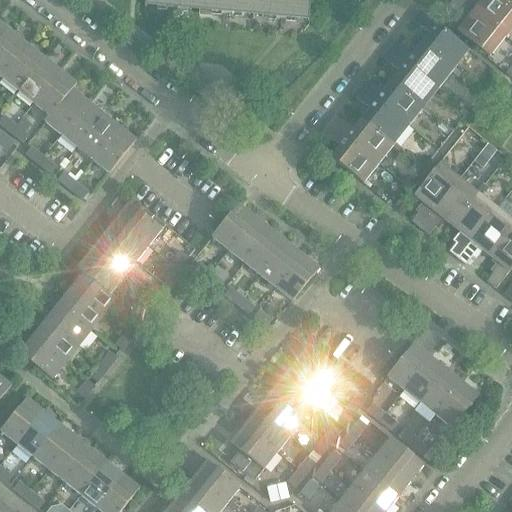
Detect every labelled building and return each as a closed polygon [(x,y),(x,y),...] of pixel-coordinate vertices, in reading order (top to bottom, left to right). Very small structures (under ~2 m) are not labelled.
[(307,22),(308,0),(144,0),(144,8),(307,22)] [(490,58),(505,38),(457,0),(454,0),(449,7),(466,21),(457,32),(490,58)] [(511,29),(511,13),(495,0),(482,0),(480,4),(474,0),(457,0),(505,38),(511,29)] [(511,0),(495,0),(511,13),(511,0)] [(429,35),(421,45),(453,71),(455,69),(468,51),(419,12),(412,21),(429,35)] [(0,49),(12,34),(0,23),(0,49)] [(28,47),(12,34),(0,49),(0,78),(2,80),(28,47)] [(451,73),(453,71),(421,45),(413,56),(395,42),(389,51),(438,90),(451,73)] [(44,59),(28,47),(2,80),(18,93),(44,59)] [(423,109),(438,90),(389,51),(382,59),(399,73),(391,83),(423,109)] [(60,72),(44,59),(18,93),(34,105),(60,72)] [(455,69),(453,71),(460,77),(462,74),(455,69)] [(77,85),(60,72),(34,105),(49,118),(50,118),(72,91),(77,85)] [(421,111),(423,109),(391,83),(383,93),(366,80),(359,88),(408,127),(421,111)] [(393,146),(408,127),(359,88),(352,96),(369,110),(361,121),(393,146)] [(88,103),(72,91),(50,118),(49,118),(45,124),(61,137),(88,103)] [(104,116),(88,103),(61,137),(77,149),(104,116)] [(423,109),(430,114),(432,112),(425,106),(423,109)] [(0,118),(0,126),(10,134),(17,126),(3,115),(0,118)] [(120,129),(104,116),(77,149),(93,162),(120,129)] [(392,148),(393,146),(361,121),(353,131),(336,117),(329,126),(379,165),(392,148)] [(23,119),(17,126),(26,133),(32,126),(23,119)] [(26,133),(17,126),(10,134),(22,144),(29,135),(26,133)] [(363,185),(379,165),(329,126),(322,134),(340,148),(330,159),(363,185)] [(136,142),(120,129),(93,162),(109,175),(136,142)] [(13,144),(2,134),(0,136),(0,147),(6,152),(13,144)] [(393,146),(401,152),(403,150),(395,144),(393,146)] [(497,152),(488,145),(482,152),(491,159),(497,152)] [(24,156),(37,166),(45,157),(31,146),(24,156)] [(56,166),(45,157),(37,166),(49,175),(56,166)] [(411,223),(420,230),(459,180),(440,165),(414,197),(425,206),(411,223)] [(56,181),(69,191),(76,183),(63,172),(56,181)] [(475,193),(459,180),(420,230),(428,237),(442,219),(452,228),(478,195),(475,193)] [(88,192),(76,183),(69,191),(81,201),(88,192)] [(482,184),(475,193),(478,195),(485,187),(482,184)] [(377,187),(373,192),(380,198),(384,193),(377,187)] [(485,187),(478,195),(481,198),(488,189),(485,187)] [(481,198),(478,195),(452,228),(463,236),(449,253),(457,260),(497,210),(481,198)] [(129,205),(116,221),(149,248),(162,231),(129,205)] [(212,239),(228,252),(255,219),(238,206),(212,239)] [(511,229),(511,222),(497,210),(457,260),(466,267),(480,249),(490,258),(511,229)] [(228,252),(244,265),(271,231),(255,219),(228,252)] [(116,221),(103,237),(136,264),(149,248),(116,221)] [(511,269),(511,229),(490,258),(500,266),(487,283),(496,290),(511,269)] [(244,265),(260,278),(287,244),(271,231),(244,265)] [(103,237),(90,253),(124,280),(136,264),(103,237)] [(260,278),(276,290),(303,257),(287,244),(260,278)] [(179,251),(169,264),(178,271),(188,259),(179,251)] [(77,270),(83,274),(111,296),(124,280),(90,253),(77,270)] [(319,270),(303,257),(276,290),(293,303),(319,270)] [(191,270),(205,281),(211,273),(198,262),(191,270)] [(168,283),(178,271),(169,264),(159,276),(168,283)] [(223,282),(211,273),(205,281),(216,291),(223,282)] [(83,274),(70,290),(104,317),(117,300),(111,296),(83,274)] [(154,283),(144,296),(153,303),(163,290),(154,283)] [(223,296),(236,307),(244,298),(230,287),(223,296)] [(511,289),(510,288),(503,297),(511,303),(511,289)] [(91,332),(104,317),(70,290),(58,306),(91,332)] [(143,315),(153,303),(144,296),(134,308),(143,315)] [(255,307),(244,298),(236,307),(248,316),(255,307)] [(78,348),(91,332),(58,306),(45,322),(78,348)] [(260,311),(253,320),(264,329),(271,320),(260,311)] [(134,319),(124,332),(133,340),(143,326),(134,319)] [(66,364),(78,348),(45,322),(32,338),(66,364)] [(123,351),(133,340),(124,332),(114,344),(123,351)] [(53,381),(66,364),(32,338),(19,354),(53,381)] [(387,379),(404,392),(430,358),(414,345),(387,379)] [(308,348),(295,364),(328,391),(341,374),(308,348)] [(109,351),(99,365),(107,372),(118,358),(109,351)] [(446,371),(430,358),(404,392),(419,404),(446,371)] [(315,407),(328,391),(295,364),(282,380),(315,407)] [(99,365),(86,380),(94,387),(107,372),(99,365)] [(462,384),(446,371),(419,404),(435,417),(462,384)] [(0,401),(11,387),(0,378),(0,401)] [(84,400),(94,387),(86,380),(75,394),(84,400)] [(303,423),(315,407),(282,380),(269,396),(303,423)] [(479,397),(462,384),(435,417),(452,430),(479,397)] [(357,395),(348,407),(356,413),(365,401),(357,395)] [(290,439),(303,423),(269,396),(257,412),(290,439)] [(0,433),(17,446),(43,413),(27,400),(0,433)] [(365,413),(378,424),(385,415),(372,405),(365,413)] [(345,426),(356,413),(348,407),(338,420),(345,426)] [(277,455),(290,439),(257,412),(244,428),(277,455)] [(59,426),(43,413),(17,446),(33,459),(59,426)] [(398,426),(385,415),(378,424),(391,434),(398,426)] [(358,420),(348,433),(356,439),(366,427),(358,420)] [(75,438),(59,426),(33,459),(49,472),(75,438)] [(332,426),(322,438),(331,445),(340,433),(332,426)] [(264,471),(277,455),(244,428),(231,444),(264,471)] [(396,438),(410,449),(417,440),(403,429),(396,438)] [(346,452),(356,439),(348,433),(338,446),(346,452)] [(422,435),(417,441),(421,444),(426,438),(422,435)] [(91,451),(75,438),(49,472),(65,485),(91,451)] [(320,459),(331,445),(322,438),(312,452),(320,459)] [(390,440),(377,456),(411,483),(424,466),(390,440)] [(429,450),(421,444),(417,441),(417,440),(410,449),(422,459),(429,450)] [(107,464),(91,451),(65,485),(80,497),(107,464)] [(332,453),(322,465),(330,471),(340,459),(332,453)] [(398,499),(411,483),(377,456),(364,472),(398,499)] [(306,459),(297,470),(306,477),(315,465),(306,459)] [(207,462),(194,478),(227,505),(241,489),(207,462)] [(123,477),(107,464),(80,497),(96,510),(123,477)] [(320,484),(330,471),(322,465),(312,477),(320,484)] [(13,477),(0,467),(0,481),(6,486),(13,477)] [(295,491),(306,477),(297,470),(286,484),(287,485),(295,491)] [(381,511),(387,511),(398,499),(364,472),(352,488),(381,511)] [(121,511),(140,490),(123,477),(96,510),(98,511),(121,511)] [(243,481),(251,487),(254,483),(246,477),(243,481)] [(194,478),(181,494),(203,511),(221,511),(227,505),(194,478)] [(309,481),(299,494),(307,501),(317,488),(309,481)] [(13,492),(25,502),(32,493),(20,483),(13,492)] [(287,485),(285,487),(286,489),(287,494),(288,499),(293,493),(295,491),(287,485)] [(285,487),(268,491),(271,503),(288,499),(287,494),(286,489),(285,487)] [(349,511),(381,511),(352,488),(339,504),(349,511)] [(45,503),(32,493),(25,502),(38,511),(45,503)] [(203,511),(181,494),(169,510),(171,511),(203,511)]
